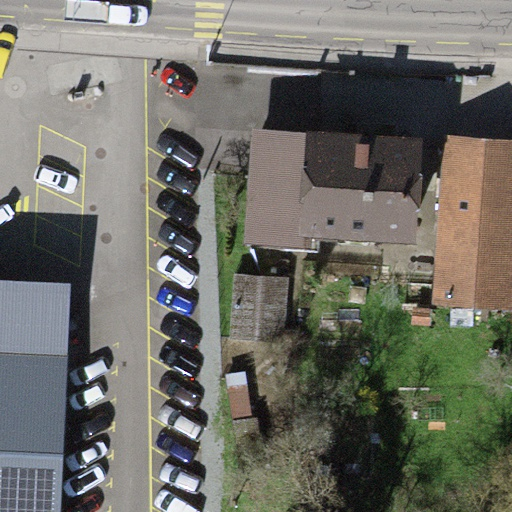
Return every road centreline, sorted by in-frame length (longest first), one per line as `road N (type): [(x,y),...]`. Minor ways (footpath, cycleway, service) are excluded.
road 1 (unknown): [(143,0),(133,511)]
road 2 (primary): [(509,17),(160,0)]
